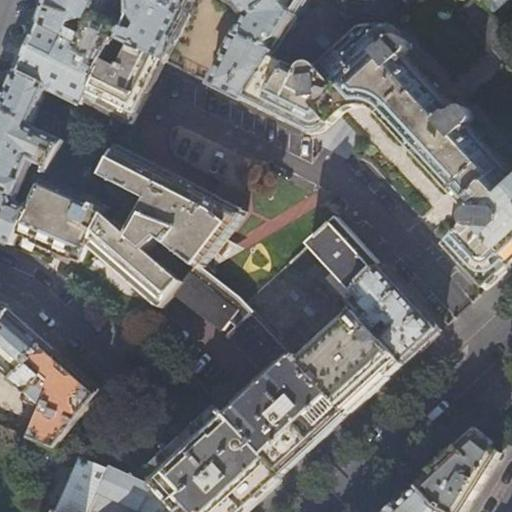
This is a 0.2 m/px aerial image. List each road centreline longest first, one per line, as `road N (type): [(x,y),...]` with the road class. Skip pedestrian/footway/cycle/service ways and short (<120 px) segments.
road 1 (residential): [(499,345),(347,182),(169,99)]
road 2 (tertiary): [(319,511),(499,345)]
